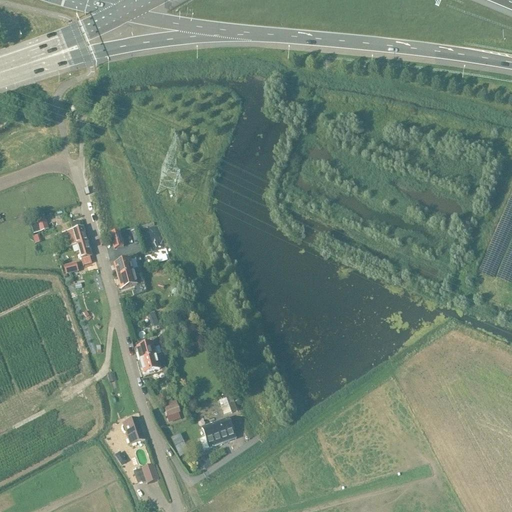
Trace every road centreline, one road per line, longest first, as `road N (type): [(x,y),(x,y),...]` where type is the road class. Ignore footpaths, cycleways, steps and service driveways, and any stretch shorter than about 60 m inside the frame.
road 1 (unclassified): [(176,511),(79,183),(61,166)]
road 2 (motorway): [(227,31),(511,64)]
road 3 (motorway): [(2,70),(227,31)]
road 4 (primary): [(2,70),(129,11)]
